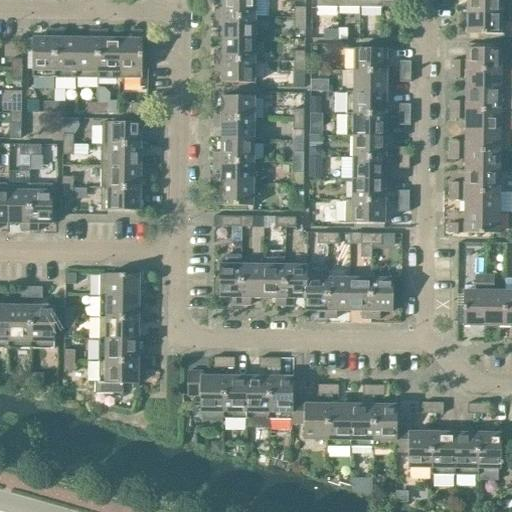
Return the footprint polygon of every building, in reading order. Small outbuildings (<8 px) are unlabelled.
[(222,0),(222,9),(214,9),(214,17),(254,18),(253,0),(222,0)] [(381,8),(381,0),(359,0),(359,8),(381,8)] [(381,0),(381,8),(403,8),(403,0),(381,0)] [(511,4),(501,4),(501,0),(466,0),(466,13),(511,13),(511,4)] [(293,18),(304,19),(305,8),(293,8),(293,18)] [(501,23),(511,22),(511,13),(466,13),(466,34),(501,35),(501,23)] [(253,39),(254,18),(214,17),(215,26),(222,26),(222,39),(253,39)] [(304,29),(304,19),(293,18),(293,29),(304,29)] [(54,78),(55,31),(45,31),(45,39),(32,39),(32,77),(54,78)] [(76,78),(76,39),(63,39),(63,31),(55,31),(54,78),(76,78)] [(98,78),(98,32),(88,32),(88,39),(76,39),(76,78),(98,78)] [(119,78),(120,40),(106,40),(106,32),(98,32),(98,78),(119,78)] [(120,40),(119,78),(140,79),(141,32),(132,32),(131,40),(120,40)] [(253,61),(253,39),(222,39),(222,51),(214,51),(214,60),(253,61)] [(466,61),(450,61),(450,69),(510,70),(510,67),(511,67),(511,45),(500,45),(500,49),(466,49),(466,61)] [(354,71),(385,72),(385,50),(354,50),(354,71)] [(293,61),(304,62),(304,51),(293,51),(293,61)] [(21,70),(21,59),(10,59),(10,70),(21,70)] [(253,83),(253,61),(214,60),(214,70),(222,70),(221,83),(253,83)] [(304,62),(293,61),(293,72),(293,88),(303,88),(304,72),(304,62)] [(399,72),(410,72),(410,62),(399,61),(399,72)] [(510,91),(510,70),(450,69),(450,79),(465,79),(465,90),(510,91)] [(21,81),(21,70),(10,70),(10,80),(21,81)] [(385,93),(385,72),(354,71),(354,92),(353,92),(353,93),(385,93)] [(410,83),(410,72),(399,72),(399,83),(410,83)] [(510,111),(510,91),(465,90),(465,102),(450,101),(449,110),(500,111),(510,111)] [(384,115),(385,93),(353,93),(353,92),(347,92),(346,114),(384,115)] [(213,119),(252,119),(252,97),(221,97),(221,110),(213,110),(213,119)] [(309,97),(309,114),(319,114),(319,97),(309,97)] [(54,113),(54,102),(43,102),(43,113),(54,113)] [(54,113),(64,113),(64,102),(54,102),(54,113)] [(20,113),(21,103),(10,103),(10,113),(20,113)] [(97,114),(97,103),(86,103),(86,113),(97,114)] [(97,114),(108,114),(108,103),(97,103),(97,114)] [(130,114),(141,114),(141,103),(130,103),(130,114)] [(398,115),(409,115),(409,105),(398,104),(398,115)] [(292,120),(303,120),(303,109),(292,109),(292,120)] [(509,131),(510,111),(500,111),(449,110),(449,120),(465,120),(465,131),(509,131)] [(20,124),(20,113),(10,113),(10,123),(20,124)] [(384,136),(384,115),(346,114),(346,136),(353,137),(353,136),(384,136)] [(409,126),(409,115),(398,115),(398,126),(409,126)] [(252,141),(252,119),(213,119),(213,128),(221,128),(220,140),(252,141)] [(303,131),(303,120),(292,120),(292,130),(303,131)] [(101,145),(140,146),(140,123),(101,123),(101,145)] [(509,152),(509,131),(465,131),(465,142),(449,142),(449,151),(509,152)] [(62,144),(73,145),(73,134),(62,134),(62,144)] [(353,136),(353,137),(352,158),(384,158),(384,136),(353,136)] [(252,162),(252,141),(220,140),(220,153),(213,153),(213,162),(252,162)] [(73,155),(73,145),(62,144),(62,155),(73,155)] [(30,156),(30,145),(19,145),(19,156),(30,156)] [(40,156),(40,145),(30,145),(30,156),(40,156)] [(140,167),(140,146),(101,145),(101,167),(140,167)] [(398,158),(409,158),(409,147),(398,148),(398,158)] [(509,153),(509,152),(449,151),(449,160),(464,161),(464,172),(499,172),(499,153),(509,153)] [(292,163),(302,163),(303,153),(292,152),(292,163)] [(384,179),(384,158),(352,158),(352,179),(384,179)] [(409,169),(409,158),(398,158),(398,169),(409,169)] [(252,184),(252,162),(213,162),(212,171),(220,171),(220,184),(252,184)] [(302,174),(302,163),(292,163),(291,174),(302,174)] [(140,189),(140,167),(101,167),(100,188),(140,189)] [(499,192),(499,172),(464,172),(464,183),(448,183),(448,192),(499,192)] [(61,188),(72,188),(72,177),(61,177),(61,188)] [(383,201),(384,179),(352,179),(352,200),(352,201),(383,201)] [(29,231),(30,185),(8,184),(8,223),(19,223),(19,231),(29,231)] [(251,206),(252,184),(220,184),(220,196),(212,196),(212,206),(251,206)] [(30,185),(29,231),(37,231),(37,223),(50,223),(51,185),(30,185)] [(72,199),(72,188),(61,188),(61,198),(72,199)] [(139,210),(140,189),(100,188),(100,210),(139,210)] [(397,201),(408,201),(408,191),(397,191),(397,201)] [(498,213),(499,192),(448,192),(448,201),(464,202),(464,212),(498,213)] [(302,207),(302,196),(291,196),(291,207),(302,207)] [(383,223),(383,201),(352,201),(352,200),(345,201),(345,223),(383,223)] [(408,212),(408,201),(397,201),(397,212),(408,212)] [(498,234),(498,213),(464,212),(464,224),(448,224),(448,234),(498,234)] [(219,217),(219,226),(231,226),(242,226),(242,217),(231,217),(219,217)] [(242,217),(242,226),(252,226),(252,217),(242,217)] [(285,228),(285,217),(274,217),(274,228),(285,228)] [(285,217),(285,228),(295,228),(295,217),(285,217)] [(328,244),(328,233),(317,233),(317,244),(328,244)] [(328,233),(328,244),(338,244),(338,234),(328,233)] [(371,245),(371,234),(360,234),(360,245),(371,245)] [(371,234),(371,245),(381,245),(381,234),(371,234)] [(231,298),(231,304),(241,304),(241,265),(240,265),(241,255),(225,255),(221,259),(221,265),(219,265),(218,297),(231,298)] [(263,258),(263,265),(262,298),(274,298),(274,305),(284,305),(284,266),(284,258),(263,258)] [(262,298),(263,265),(241,265),(241,304),(250,304),(250,298),(262,298)] [(306,278),(306,266),(284,266),(284,305),(293,305),(293,299),(304,299),(305,299),(305,278),(306,278)] [(64,274),(64,285),(75,285),(75,274),(64,274)] [(99,297),(138,297),(138,276),(100,275),(99,297)] [(484,326),(484,276),(475,276),(475,291),(463,291),(462,326),(484,326)] [(504,326),(505,292),(493,292),(494,276),(484,276),(484,326),(504,326)] [(327,278),(306,278),(305,278),(305,299),(304,299),(304,310),(317,310),(317,317),(327,318),(327,278)] [(348,311),(349,279),(327,278),(327,318),(336,318),(336,311),(348,311)] [(370,318),(370,279),(349,279),(348,311),(360,311),(360,318),(370,318)] [(370,279),(370,318),(379,318),(379,311),(392,312),(393,279),(370,279)] [(31,298),(31,287),(20,287),(20,298),(31,298)] [(31,287),(31,298),(42,299),(42,288),(31,287)] [(138,319),(138,297),(99,297),(99,318),(138,319)] [(0,348),(8,348),(8,306),(0,306),(0,348)] [(30,348),(31,307),(8,306),(8,348),(30,348)] [(31,307),(30,348),(53,349),(53,307),(31,307)] [(64,318),(75,318),(75,307),(64,307),(64,318)] [(74,329),(75,318),(64,318),(64,328),(74,329)] [(138,340),(138,319),(99,318),(99,340),(138,340)] [(137,362),(138,340),(99,340),(98,361),(137,362)] [(63,361),(74,361),(74,351),(63,350),(63,361)] [(224,368),(224,358),(212,358),(213,368),(224,368)] [(224,358),(224,368),(234,369),(234,358),(224,358)] [(269,369),(269,358),(258,358),(258,369),(269,369)] [(269,358),(269,369),(280,369),(280,358),(269,358)] [(74,372),(74,361),(63,361),(63,372),(74,372)] [(137,384),(137,362),(98,361),(98,383),(95,383),(94,394),(122,394),(123,384),(137,384)] [(223,412),(223,377),(201,377),(201,372),(186,372),(186,395),(199,395),(199,411),(221,411),(221,418),(222,418),(222,412),(223,412)] [(246,418),(246,377),(223,377),(223,412),(222,412),(222,418),(246,418)] [(269,419),(269,377),(246,377),(246,418),(269,419)] [(291,400),(292,378),(269,377),(269,419),(291,419),(291,400)] [(328,396),(328,385),(317,385),(317,396),(328,396)] [(328,385),(328,396),(338,396),(338,385),(328,385)] [(373,396),(373,385),(362,385),(362,396),(373,396)] [(373,385),(373,396),(384,396),(384,386),(373,385)] [(327,440),(328,405),(306,404),(306,400),(291,400),(291,419),(291,423),(304,423),(303,439),(326,439),(326,440),(327,440)] [(432,414),(432,403),(421,403),(421,414),(432,414)] [(432,403),(432,414),(442,414),(442,403),(432,403)] [(477,415),(478,404),(466,404),(467,414),(477,415)] [(478,404),(477,415),(488,415),(488,404),(478,404)] [(350,446),(350,405),(328,405),(327,440),(326,440),(326,446),(350,446)] [(373,447),(373,406),(350,405),(350,446),(373,447)] [(396,428),(397,408),(396,408),(396,406),(373,406),(373,447),(395,447),(395,452),(395,448),(396,448),(396,428)] [(431,468),(432,433),(411,433),(410,408),(397,408),(396,428),(396,448),(395,448),(395,452),(407,451),(408,467),(430,468),(430,473),(430,468),(431,468)] [(478,475),(477,475),(477,481),(497,481),(497,477),(499,477),(499,473),(497,473),(497,468),(500,468),(500,453),(511,453),(511,430),(498,430),(498,434),(477,434),(477,468),(478,468),(478,475)] [(454,475),(454,434),(432,433),(431,468),(430,468),(430,473),(430,475),(454,475)] [(477,468),(477,434),(454,434),(454,475),(477,475),(478,475),(478,468),(477,468)] [(220,442),(210,442),(210,452),(220,452),(220,442)]
